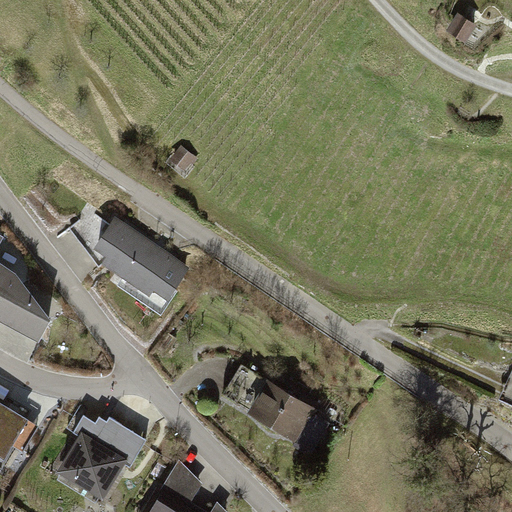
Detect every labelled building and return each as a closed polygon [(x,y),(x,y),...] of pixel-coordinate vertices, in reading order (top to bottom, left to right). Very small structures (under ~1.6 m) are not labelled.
[(459,15),(447,35),(466,46),(478,27),(459,15)] [(184,144),(174,157),(189,168),(199,155),(184,144)] [(103,258),(107,252),(95,244),(108,223),(88,209),(67,225),(96,264),(103,258)] [(157,302),(182,267),(112,219),(108,223),(95,244),(107,252),(103,258),(123,272),(121,276),(157,302)] [(0,317),(35,337),(46,316),(12,272),(0,263),(0,317)] [(311,408),(238,362),(219,392),(304,444),(315,426),(304,420),(311,408)] [(22,418),(0,405),(0,452),(1,452),(22,418)] [(66,466),(113,493),(135,454),(88,427),(66,466)] [(177,472),(169,485),(184,493),(191,480),(177,472)] [(198,511),(167,493),(155,511),(198,511)]
